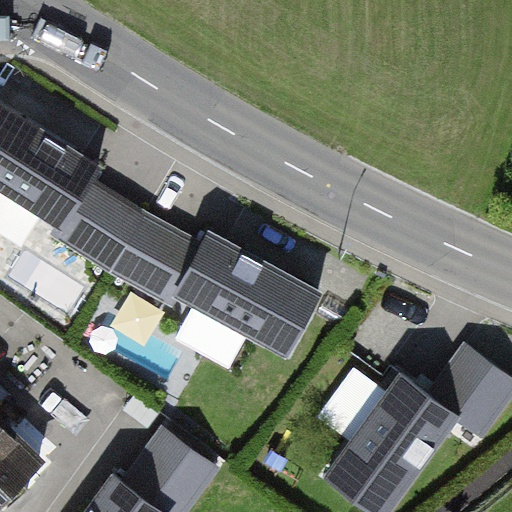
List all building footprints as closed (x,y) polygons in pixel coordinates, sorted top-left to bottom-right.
[(106,144),(0,78),(0,166),(67,208),(106,144)] [(332,265),(206,201),(168,277),(293,340),(332,265)] [(511,398),(511,350),(474,324),(442,369),(503,412),(511,398)] [(409,348),(325,463),(388,509),(472,394),(409,348)] [(0,396),(0,484),(43,435),(0,396)] [(224,454),(163,411),(131,456),(192,498),(224,454)] [(117,449),(70,511),(168,511),(181,495),(117,449)]
